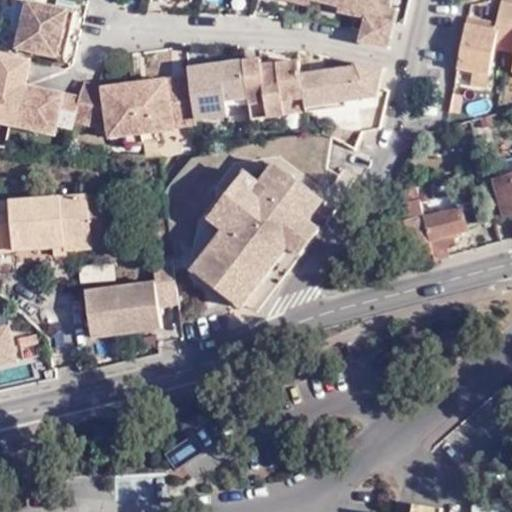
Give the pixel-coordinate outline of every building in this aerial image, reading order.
[(79,11),(33,0),(32,0),(22,47),(68,58),(79,11)] [(326,0),(344,4),(343,10),(370,16),(366,30),(393,38),(396,22),(389,20),(393,7),(394,0),(326,0)] [(511,8),(501,6),(496,30),(498,30),(510,33),(505,53),(511,54),(511,8)] [(399,8),(393,7),(389,20),(396,22),(397,17),(399,8)] [(493,51),(497,35),(466,29),(457,71),(473,74),(488,77),(493,51)] [(390,47),(393,38),(366,30),(364,41),(390,47)] [(498,30),(497,35),(493,51),(505,53),(510,33),(498,30)] [(29,85),(34,60),(2,52),(0,61),(0,109),(22,114),(19,124),(39,129),(40,122),(60,127),(76,130),(78,121),(84,97),(29,85)] [(304,75),(302,61),(265,66),(263,59),(246,60),(251,96),(254,121),(289,116),(288,113),(286,101),(307,98),(304,75)] [(246,60),(192,67),(194,75),(199,118),(232,114),(230,99),(251,96),(246,60)] [(358,66),(304,75),(307,98),(308,107),(329,103),(378,95),(386,67),(359,61),(358,66)] [(486,90),(488,77),(473,74),(470,87),(486,90)] [(194,75),(138,83),(145,133),(163,131),(177,129),(176,125),(200,122),(199,118),(194,75)] [(130,135),(145,133),(138,83),(106,88),(87,82),(84,97),(78,121),(111,129),(114,137),(130,135)] [(358,99),(362,129),(386,125),(381,95),(358,99)] [(308,107),(307,98),(286,101),(288,113),(309,110),(308,107)] [(330,109),(329,103),(308,107),(309,110),(309,113),(330,109)] [(0,119),(19,124),(22,114),(0,109),(0,119)] [(59,133),(60,127),(40,122),(39,129),(59,133)] [(146,141),(145,133),(130,135),(131,143),(146,141)] [(488,137),(475,140),(481,160),(494,157),(488,137)] [(511,161),(495,166),(498,179),(511,175),(511,161)] [(245,307),(292,246),(311,221),(326,200),(280,164),(264,186),(248,173),(213,218),(230,231),(198,272),(245,307)] [(511,215),(511,175),(498,179),(507,217),(511,216),(511,215)] [(418,187),(395,192),(398,203),(421,197),(418,187)] [(116,245),(112,193),(93,195),(98,247),(116,245)] [(0,250),(59,245),(68,244),(69,250),(98,247),(93,195),(0,201),(0,250)] [(432,217),(444,258),(451,256),(449,248),(465,244),(462,232),(469,230),(468,225),(478,222),(474,206),(432,217)] [(402,259),(434,251),(423,207),(392,215),(393,225),(387,226),(390,238),(397,235),(402,259)] [(292,246),(302,254),(321,230),(311,221),(292,246)] [(69,252),(69,250),(68,244),(59,245),(60,253),(69,252)] [(181,303),(175,258),(156,261),(159,283),(89,292),(95,337),(164,328),(162,306),(181,303)] [(0,362),(21,359),(16,322),(0,323),(0,362)] [(0,383),(48,375),(44,356),(0,364),(0,383)] [(417,501),(415,511),(441,511),(443,505),(417,501)]
